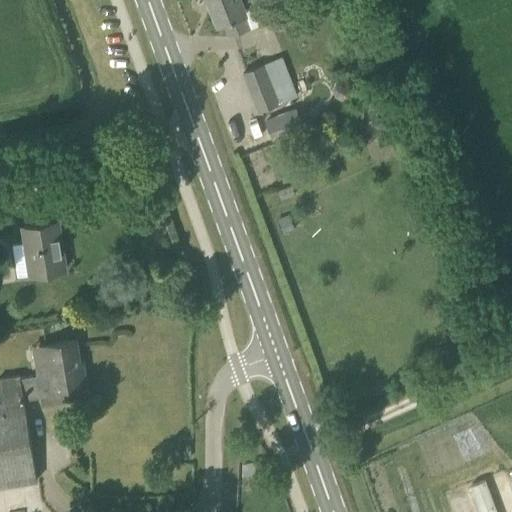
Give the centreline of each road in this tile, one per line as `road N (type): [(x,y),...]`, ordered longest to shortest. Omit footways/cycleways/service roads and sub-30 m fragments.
road 1 (primary): [(334,511),(140,0)]
road 2 (track): [(511,351),(312,448)]
road 3 (track): [(236,372),(215,392),(211,511)]
